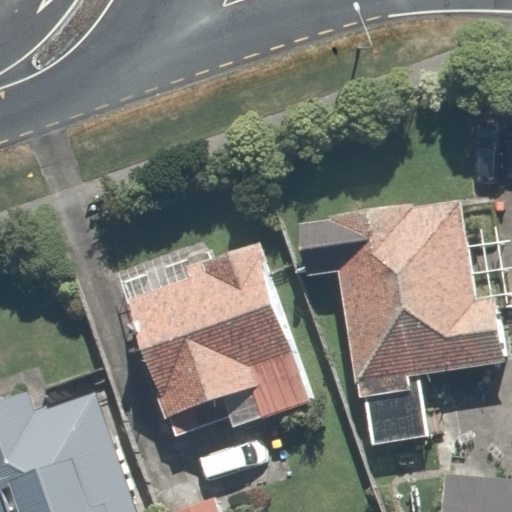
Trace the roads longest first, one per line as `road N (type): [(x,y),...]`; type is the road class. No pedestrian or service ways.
road 1 (secondary): [(342,0),(127,70)]
road 2 (residential): [(127,70),(0,117)]
